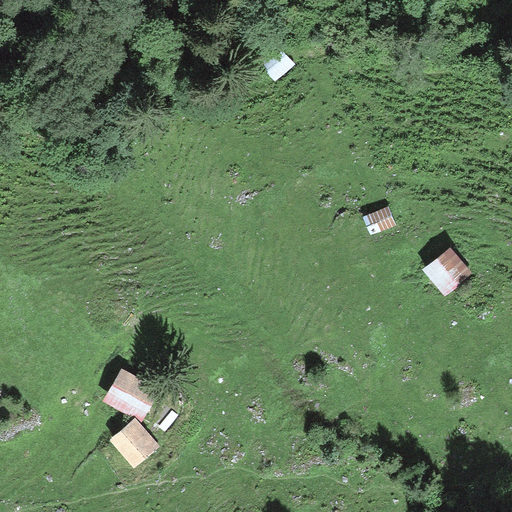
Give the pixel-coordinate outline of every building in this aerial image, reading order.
[(279,51),(265,63),(275,75),(290,63),(279,51)] [(383,210),(367,217),(373,232),(390,226),(383,210)] [(449,251),(429,268),(445,288),(466,272),(449,251)] [(167,375),(156,369),(146,386),(123,374),(110,396),(139,413),(156,384),(160,387),(167,375)] [(131,425),(117,438),(135,460),(150,448),(131,425)]
